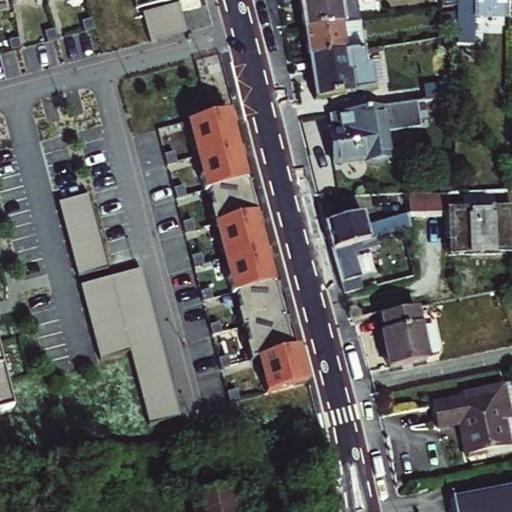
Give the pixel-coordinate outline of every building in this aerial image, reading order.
[(200,0),(183,0),(181,0),(183,11),(202,6),(200,0)] [(308,0),(313,24),(366,16),(363,0),(308,0)] [(511,0),(460,0),(460,2),(459,33),(476,33),(477,2),(511,3),(511,0)] [(185,32),(178,5),(144,14),(151,41),(185,32)] [(317,53),(370,45),(366,16),(313,24),(315,37),(317,53)] [(370,45),(317,53),(322,94),(383,86),(381,67),(374,68),(370,45)] [(423,123),(419,98),(335,110),(338,128),(334,128),(338,157),(369,154),(370,156),(377,156),(377,159),(387,159),(386,154),(391,153),(388,128),(423,123)] [(238,144),(232,122),(224,125),(220,112),(182,122),(187,141),(183,142),(187,157),(191,156),(196,174),(192,175),(196,191),(200,190),(205,208),(201,209),(204,225),(208,224),(213,242),(209,243),(213,259),(218,258),(223,278),(219,279),(222,293),(226,292),(231,311),(227,311),(231,326),(235,326),(240,344),(236,344),(240,360),(251,357),(255,376),(252,377),(256,392),(299,381),(285,326),(278,328),(274,315),(282,314),(277,293),(269,295),(265,282),(273,280),(268,260),(260,262),(256,248),(265,246),(259,224),(251,226),(247,214),(255,211),(251,191),(242,194),(238,180),(247,178),(241,157),(233,159),(229,146),(238,144)] [(454,187),(451,187),(453,236),(454,248),(511,244),(511,217),(511,206),(511,185),(509,185),(454,187)] [(451,187),(408,189),(411,206),(412,212),(446,211),(448,236),(453,236),(451,187)] [(107,269),(87,197),(58,204),(77,277),(107,269)] [(365,205),(326,215),(333,244),(342,277),(363,271),(355,242),(380,236),(378,229),(403,222),(413,219),(412,212),(411,206),(395,210),(368,217),(365,205)] [(140,270),(80,286),(99,360),(129,353),(150,425),(181,417),(140,270)] [(345,287),(366,281),(363,271),(342,277),(345,287)] [(431,352),(421,299),(385,306),(388,319),(380,321),(382,331),(390,329),(395,358),(431,352)] [(0,413),(9,411),(0,374),(0,413)] [(508,410),(501,376),(461,385),(462,390),(432,396),(437,419),(458,416),(465,449),(484,446),(483,443),(507,438),(502,411),(508,410)] [(511,511),(511,486),(453,498),(456,511),(511,511)] [(238,511),(233,490),(193,500),(196,511),(238,511)]
